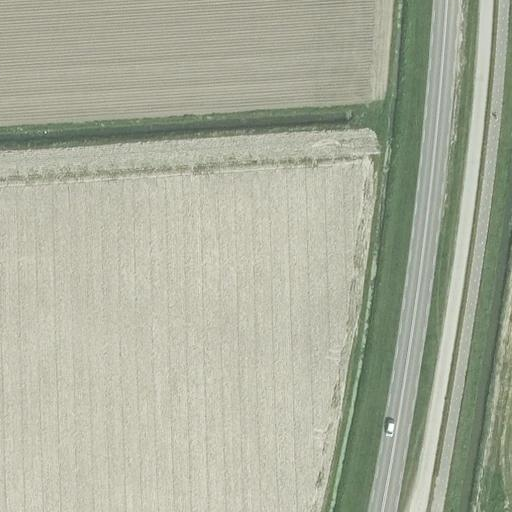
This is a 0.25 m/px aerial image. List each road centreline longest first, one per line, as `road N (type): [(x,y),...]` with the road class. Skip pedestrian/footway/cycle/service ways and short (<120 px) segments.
road 1 (unclassified): [(418,511),(470,178),(486,0)]
road 2 (primary): [(383,511),(428,210),(444,0)]
